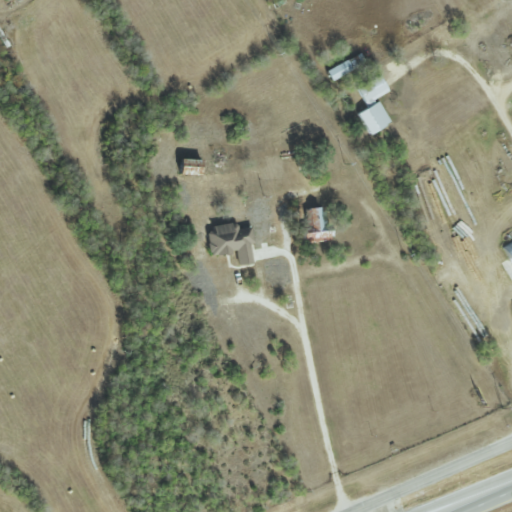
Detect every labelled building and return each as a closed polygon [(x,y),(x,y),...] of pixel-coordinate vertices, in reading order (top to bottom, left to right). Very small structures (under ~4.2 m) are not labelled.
[(357,67),(353,57),(326,69),(330,78),(357,67)] [(356,88),(366,108),(357,112),(369,134),(390,123),(376,97),(389,91),(381,75),(356,88)] [(305,241),(333,240),(332,229),(325,229),(324,207),(304,208),(305,241)] [(239,266),(253,263),(250,242),(254,241),(252,225),(238,227),(237,221),(213,225),(214,230),(207,232),(210,255),(237,250),(239,266)] [(511,238),(503,242),(511,262),(511,238)]
